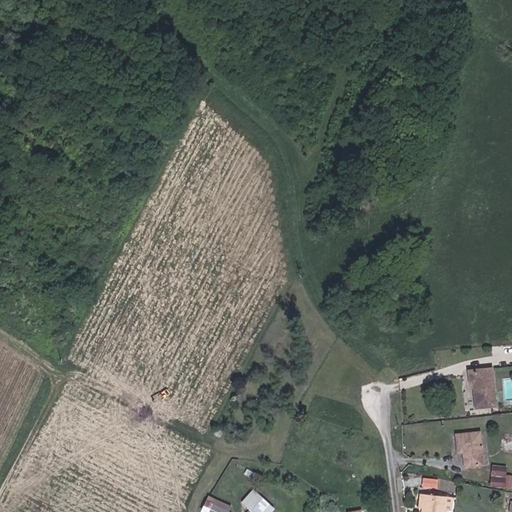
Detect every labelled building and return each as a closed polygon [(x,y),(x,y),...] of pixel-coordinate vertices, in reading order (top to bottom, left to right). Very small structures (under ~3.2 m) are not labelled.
[(468,371),(469,384),(474,383),(476,408),(495,406),(491,369),(468,371)] [(456,436),(458,453),(464,452),(465,467),(483,465),(479,433),(456,436)] [(510,486),(511,464),(493,463),(491,484),(510,486)] [(423,485),(439,486),(439,478),(424,477),(423,485)] [(243,500),(251,508),(246,511),(273,511),(278,508),(256,487),(243,500)] [(420,508),(423,509),(427,509),(428,494),(421,494),(420,508)] [(444,511),(445,510),(446,496),(428,494),(427,509),(423,509),(422,511),(444,511)] [(200,511),(228,511),(231,506),(208,495),(200,511)]
